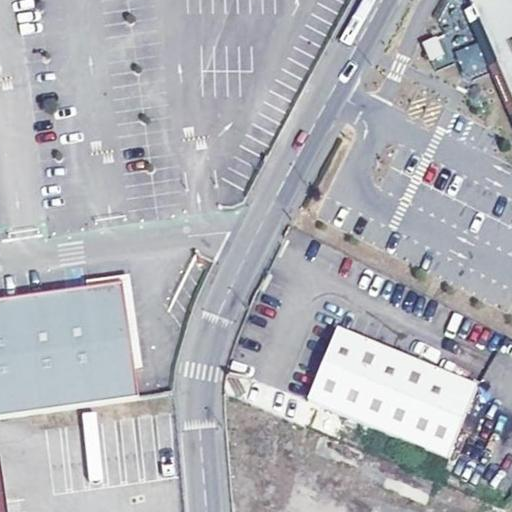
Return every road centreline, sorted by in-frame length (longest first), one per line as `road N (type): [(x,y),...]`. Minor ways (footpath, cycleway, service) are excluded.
road 1 (tertiary): [(207,511),(199,404),(218,316),(381,0)]
road 2 (unknown): [(117,511),(100,466),(84,453),(0,461)]
